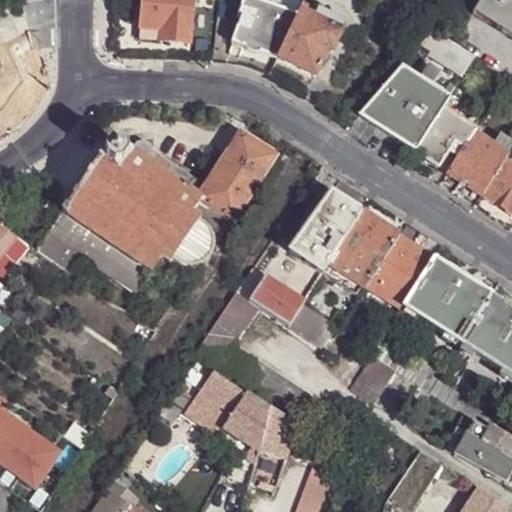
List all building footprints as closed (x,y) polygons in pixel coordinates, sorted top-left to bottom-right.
[(192,0),(143,0),(144,3),(142,26),(191,30),(192,0)] [(260,39),(279,46),(299,3),(292,0),(240,0),(239,4),(241,4),(233,30),(244,34),(247,37),(253,40),(260,39)] [(300,0),(299,3),(279,46),(299,57),(315,64),(328,37),(332,39),(343,19),(340,17),(343,13),(341,8),(323,0),(300,0)] [(511,0),(476,0),(475,1),(511,24),(511,0)] [(431,21),(404,52),(415,60),(425,44),(463,68),(475,50),(431,21)] [(426,55),(418,66),(429,75),(438,64),(426,55)] [(451,68),(441,83),(429,75),(418,66),(401,57),(358,105),(383,121),(413,140),(449,88),(453,83),(459,73),(451,68)] [(475,119),(483,107),(460,93),(462,90),(453,83),(449,88),(413,140),(426,148),(438,154),(448,139),(458,145),(475,119)] [(477,120),(475,119),(458,145),(447,161),(467,174),(482,183),(508,142),(505,141),(490,131),(475,122),(477,120)] [(511,129),(498,121),(490,131),(505,141),(511,130),(511,129)] [(214,243),(217,243),(219,243),(272,159),(240,137),(205,189),(153,156),(147,164),(200,201),(189,217),(200,224),(210,233),(214,243)] [(217,245),(217,243),(214,243),(210,233),(200,224),(189,217),(200,201),(147,164),(153,156),(150,148),(143,143),(135,144),(129,152),(111,140),(109,141),(109,142),(107,144),(108,146),(102,155),(100,155),(97,160),(98,161),(76,192),(74,193),(72,197),(71,199),(65,208),(63,208),(62,209),(61,212),(62,213),(61,215),(79,227),(73,235),(74,245),(82,250),(90,247),(96,239),(129,262),(129,264),(134,267),(136,266),(146,273),(144,275),(147,277),(149,277),(159,263),(164,266),(168,264),(178,270),(178,273),(181,274),(183,271),(190,272),(191,275),(195,275),(195,271),(203,268),(205,270),(208,268),(206,265),(212,258),(215,258),(216,254),(213,253),(214,246),(217,245)] [(510,144),(508,142),(482,183),(502,196),(511,202),(511,153),(506,150),(510,144)] [(346,202),(331,193),(289,252),(321,275),(327,266),(361,212),(346,202)] [(378,223),(361,212),(327,266),(365,290),(400,236),(378,223)] [(61,215),(35,252),(41,255),(67,274),(69,275),(79,261),(133,298),(147,277),(144,275),(146,273),(136,266),(134,267),(129,264),(129,262),(96,239),(90,247),(82,250),(74,245),(73,235),(79,227),(61,215)] [(0,243),(8,233),(0,227),(0,243)] [(0,265),(21,241),(8,233),(0,243),(0,265)] [(417,248),(400,236),(365,290),(384,302),(391,305),(395,299),(405,305),(434,259),(433,258),(417,248)] [(67,274),(41,255),(39,256),(33,265),(29,271),(56,289),(67,274)] [(405,305),(404,308),(461,344),(491,295),(467,280),(434,259),(405,305)] [(266,279),(254,297),(241,289),(237,294),(259,309),(289,328),(302,306),(304,303),(266,279)] [(259,309),(237,294),(197,354),(322,437),(325,434),(337,415),(249,357),(248,358),(238,351),(235,341),(242,331),(244,332),(259,309)] [(511,308),(491,295),(461,344),(511,376),(511,308)] [(381,306),(399,316),(404,308),(405,305),(395,299),(391,305),(384,302),(381,306)] [(336,328),(302,306),(289,328),(288,329),(321,350),(336,328)] [(382,344),(374,357),(375,358),(398,372),(430,393),(438,381),(382,344)] [(398,372),(375,358),(353,391),(377,406),(398,372)] [(227,425),(224,429),(260,452),(262,442),(270,411),(247,395),(222,379),(202,408),(227,425)] [(438,381),(430,393),(474,422),(487,430),(489,426),(495,418),(438,381)] [(189,389),(182,384),(179,388),(186,393),(189,389)] [(179,388),(161,416),(172,424),(191,396),(186,393),(179,388)] [(227,425),(202,408),(195,420),(219,436),(224,429),(227,425)] [(0,411),(0,466),(37,492),(63,455),(0,411)] [(298,429),(270,411),(262,442),(289,454),(290,451),(298,429)] [(511,421),(507,418),(498,432),(511,439),(511,421)] [(487,430),(474,422),(459,447),(488,463),(484,471),(510,485),(511,481),(511,439),(498,432),(489,426),(487,430)] [(66,438),(83,450),(92,436),(76,424),(66,438)] [(319,443),(298,429),(290,451),(313,461),(325,446),(331,438),(325,434),(322,437),(319,443)] [(289,454),(262,442),(260,452),(286,461),(289,454)] [(455,455),(484,471),(488,463),(459,447),(455,455)] [(419,453),(388,501),(405,511),(415,511),(444,469),(419,453)] [(326,511),(339,480),(313,469),(296,511),(326,511)] [(267,511),(282,472),(277,470),(270,487),(269,486),(259,511),(267,511)] [(135,480),(124,472),(116,484),(126,493),(135,480)] [(116,484),(96,511),(135,511),(131,508),(137,502),(126,493),(116,484)] [(511,511),(477,490),(463,511),(511,511)]
